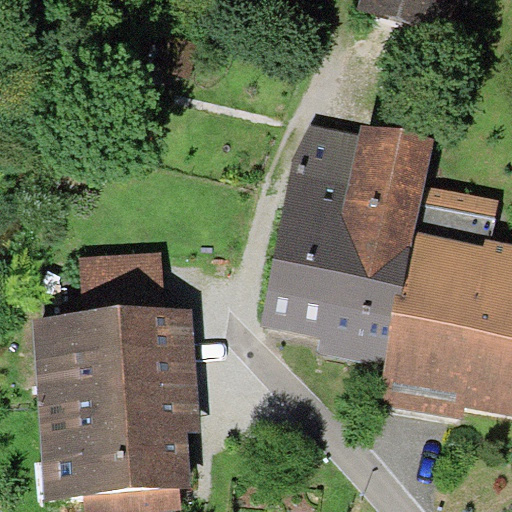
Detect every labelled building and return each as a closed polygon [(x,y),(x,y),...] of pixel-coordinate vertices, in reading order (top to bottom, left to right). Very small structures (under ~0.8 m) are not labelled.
[(221,0),(268,17),(274,0),(221,0)] [(363,0),(360,13),(454,41),(466,0),(363,0)] [(336,133),(309,127),(265,330),(323,343),(320,356),(386,370),(398,302),(403,302),(425,188),(436,145),(362,130),(361,135),(337,129),(336,133)] [(464,423),(466,410),(497,246),(491,245),(499,202),(425,188),(403,302),(398,302),(386,370),(379,407),(464,423)] [(511,248),(497,246),(466,410),(511,418),(511,248)] [(163,255),(80,260),(83,320),(166,315),(163,255)] [(83,320),(34,324),(39,409),(198,399),(193,313),(166,315),(83,320)] [(198,399),(39,409),(46,505),(84,503),(84,511),(170,511),(182,511),(181,493),(194,492),(190,437),(201,437),(198,399)]
